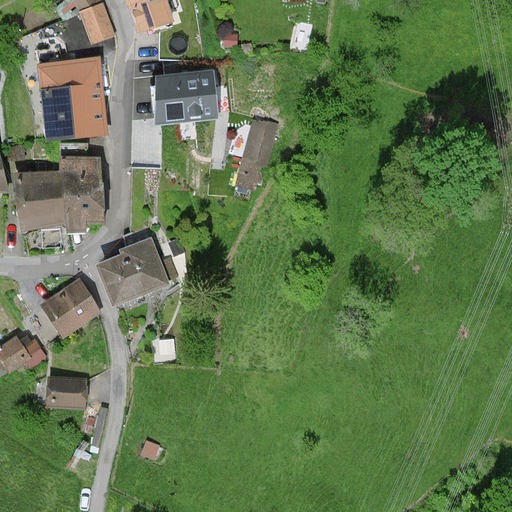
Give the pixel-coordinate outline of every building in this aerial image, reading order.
[(68,0),(77,11),(101,3),(99,0),(68,0)] [(171,21),(164,0),(131,0),(127,2),(137,31),(171,21)] [(101,3),(77,11),(89,44),(112,35),(101,3)] [(98,59),(34,63),(34,92),(40,100),(40,114),(42,135),(102,134),(98,59)] [(218,116),(214,74),(157,79),(160,122),(218,116)] [(263,121),(247,123),(233,184),(258,194),(281,124),(263,121)] [(105,221),(101,158),(89,156),(88,145),(61,144),(59,172),(18,172),(17,229),(105,221)] [(6,145),(0,145),(0,190),(11,190),(6,145)] [(166,283),(148,237),(115,246),(117,252),(94,261),(112,304),(166,283)] [(78,277),(37,304),(60,337),(98,313),(78,277)] [(23,331),(0,345),(0,377),(42,353),(23,331)] [(45,377),(43,406),(83,410),(85,381),(45,377)] [(109,409),(101,407),(89,451),(99,454),(109,409)] [(161,445),(147,440),(141,455),(156,461),(161,445)]
